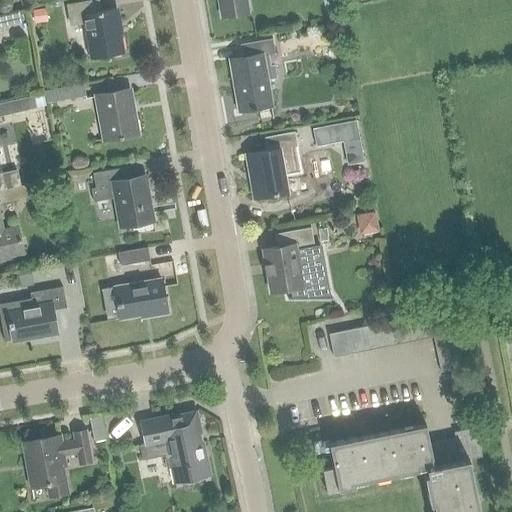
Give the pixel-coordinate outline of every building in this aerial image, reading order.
[(115,10),(95,14),(92,0),(67,5),(70,23),(85,20),(92,58),(122,53),(115,10)] [(219,0),(223,18),(248,13),(245,0),(219,0)] [(44,9),(32,10),(34,24),(45,22),(44,9)] [(0,28),(21,24),(19,12),(0,16),(0,28)] [(239,111),(272,105),(267,80),(277,78),(275,66),(265,68),(263,56),(275,54),(272,39),(240,45),(243,58),(230,60),(239,111)] [(83,84),(44,91),(46,102),(84,96),(83,84)] [(137,134),(129,89),(95,96),(103,140),(137,134)] [(33,96),(0,104),(0,116),(36,108),(33,96)] [(316,146),(342,141),(359,137),(356,119),(312,128),(316,146)] [(284,193),(288,192),(281,159),(298,155),(293,133),(265,139),(268,152),(246,157),(247,161),(254,198),(275,194),(278,198),(284,193)] [(124,167),(92,173),(95,188),(91,189),(93,203),(115,199),(121,228),(154,222),(150,206),(153,205),(152,198),(149,199),(144,173),(125,177),(124,167)] [(71,195),(68,175),(60,176),(63,196),(71,195)] [(4,187),(0,188),(0,201),(34,193),(31,181),(4,187)] [(374,214),(358,217),(359,223),(375,220),(374,214)] [(0,225),(0,259),(7,258),(7,255),(21,252),(15,227),(1,230),(0,225)] [(282,246),(277,247),(263,250),(265,263),(268,275),(271,292),(289,289),(291,297),(288,297),(288,299),(331,299),(331,297),(317,297),(308,247),(314,246),(311,228),(280,233),(282,246)] [(148,247),(118,252),(120,264),(150,260),(148,247)] [(31,273),(18,276),(20,287),(33,285),(31,273)] [(162,279),(114,287),(119,318),(150,313),(151,317),(168,313),(162,279)] [(31,298),(0,303),(0,317),(4,342),(6,342),(6,340),(12,339),(13,341),(30,338),(37,336),(57,333),(53,310),(66,308),(63,287),(30,293),(31,298)] [(434,337),(432,327),(429,313),(417,316),(422,339),(434,337)] [(410,342),(422,339),(417,316),(405,318),(410,342)] [(405,318),(393,321),(398,344),(410,342),(405,318)] [(386,347),(398,344),(393,321),(381,323),(386,347)] [(455,322),(432,327),(434,337),(436,349),(459,344),(455,322)] [(381,323),(369,325),(374,349),(386,347),(381,323)] [(362,351),(374,349),(369,325),(357,328),(362,351)] [(350,354),(362,351),(357,328),(345,330),(350,354)] [(334,357),(350,354),(345,330),(329,334),(334,357)] [(436,349),(439,361),(461,356),(459,344),(436,349)] [(464,368),(461,356),(439,361),(441,373),(464,368)] [(176,414),(139,422),(144,445),(139,446),(142,460),(164,456),(167,469),(171,468),(175,484),(210,477),(203,441),(200,442),(194,417),(177,420),(176,414)] [(479,511),(469,462),(484,459),(477,427),(455,432),(456,438),(430,443),(426,425),(329,445),(334,468),(323,470),(327,494),(354,489),(353,484),(426,470),(427,476),(423,477),(429,505),(433,505),(434,511),(479,511)] [(92,431),(94,442),(107,440),(105,428),(92,431)] [(60,436),(22,443),(31,488),(45,485),(48,496),(66,493),(61,466),(66,465),(63,455),(76,452),(78,463),(91,460),(85,430),(72,433),(73,440),(61,443),(60,436)]
